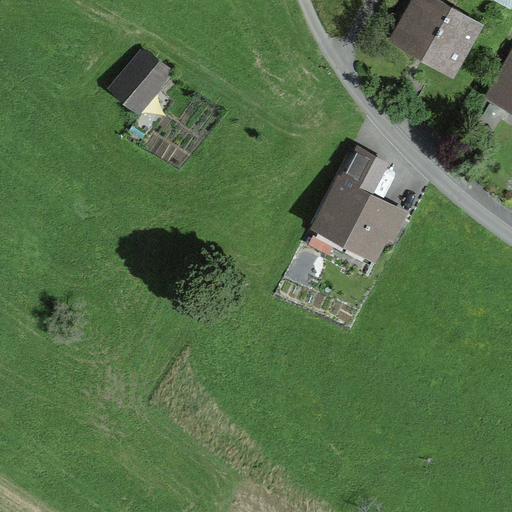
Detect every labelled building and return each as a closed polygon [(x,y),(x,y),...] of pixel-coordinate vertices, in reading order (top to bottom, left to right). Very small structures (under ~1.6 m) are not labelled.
[(424,0),(417,0),(399,31),(453,62),(473,28),(424,0)] [(145,54),(113,91),(134,109),(166,72),(145,54)] [(511,65),(496,93),(511,102),(511,65)] [(439,89),(426,82),(412,107),(425,114),(422,119),(435,126),(433,130),(446,138),(458,118),(461,113),(447,106),(450,101),(437,94),(439,89)] [(475,128),(458,118),(446,138),(444,143),(461,152),(475,128)] [(359,151),(316,233),(366,259),(391,211),(362,196),(380,162),(359,151)]
